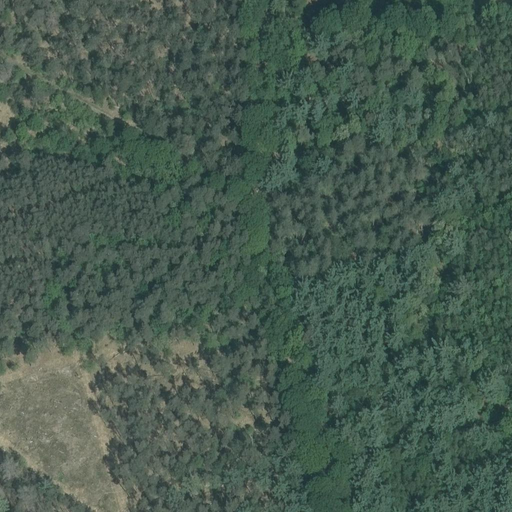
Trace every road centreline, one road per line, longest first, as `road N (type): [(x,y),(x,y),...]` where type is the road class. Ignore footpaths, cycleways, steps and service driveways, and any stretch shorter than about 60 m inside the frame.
road 1 (track): [(337,511),(278,316),(259,207),(266,0)]
road 2 (track): [(325,474),(511,422)]
